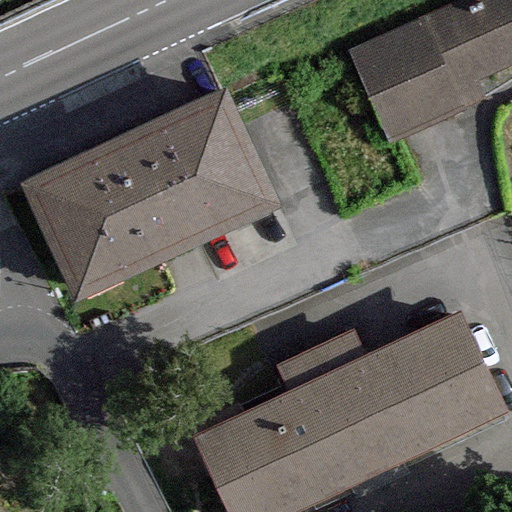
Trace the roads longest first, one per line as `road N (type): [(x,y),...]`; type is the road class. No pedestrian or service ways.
road 1 (residential): [(468,182),(65,356)]
road 2 (primary): [(0,78),(170,0)]
road 3 (residential): [(144,511),(65,356)]
